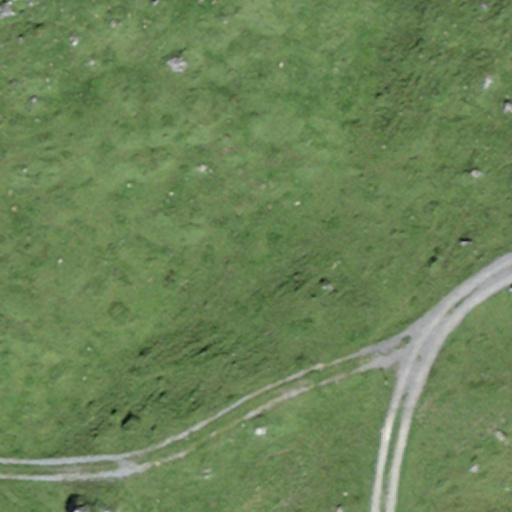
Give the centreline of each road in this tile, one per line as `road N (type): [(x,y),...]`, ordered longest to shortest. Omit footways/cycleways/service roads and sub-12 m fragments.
road 1 (track): [(0,474),(119,475),(273,395),(429,344)]
road 2 (track): [(429,344),(384,511)]
